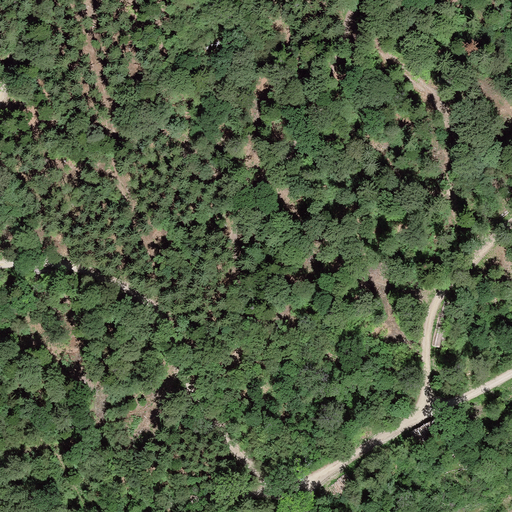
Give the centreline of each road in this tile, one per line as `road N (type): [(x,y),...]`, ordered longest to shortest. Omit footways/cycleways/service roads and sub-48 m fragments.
road 1 (track): [(0,265),(23,263),(130,289),(167,322),(183,384),(273,490)]
road 2 (track): [(273,490),(511,373)]
road 3 (track): [(511,225),(463,265),(433,304),(423,417)]
